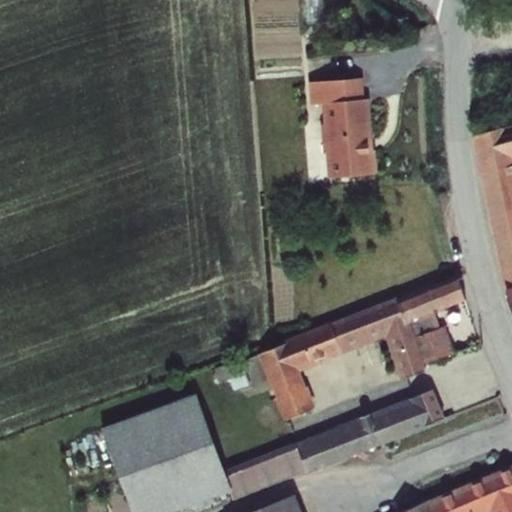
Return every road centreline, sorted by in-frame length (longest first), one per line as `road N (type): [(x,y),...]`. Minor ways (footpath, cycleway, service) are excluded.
road 1 (residential): [(511,365),(489,304),(463,173),(465,10)]
road 2 (unknown): [(511,445),(371,505),(308,494),(258,511)]
